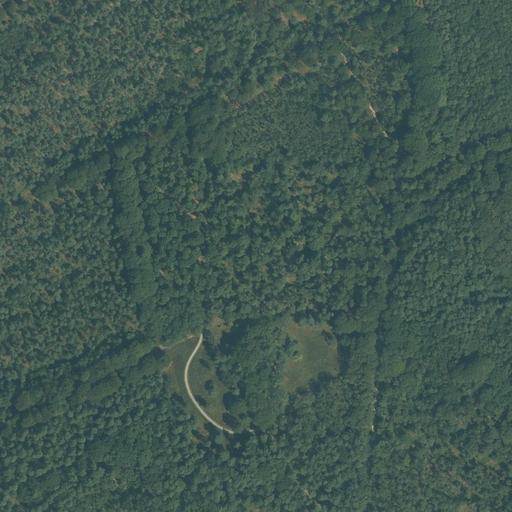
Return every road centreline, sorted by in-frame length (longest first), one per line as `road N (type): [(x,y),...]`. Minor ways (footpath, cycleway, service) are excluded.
road 1 (unknown): [(318,0),(391,148),(404,222),(381,335),(366,511)]
road 2 (track): [(339,42),(0,215)]
road 3 (track): [(0,423),(202,332)]
